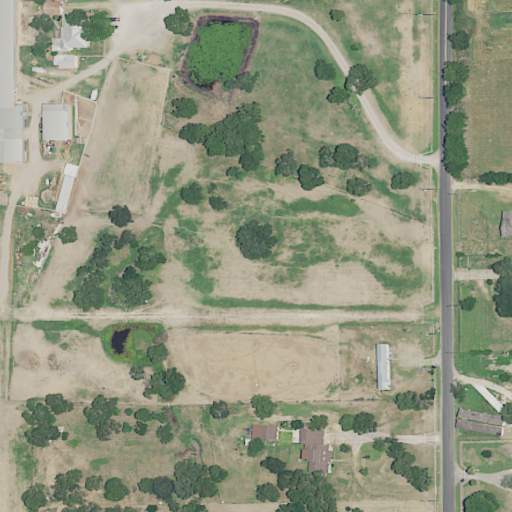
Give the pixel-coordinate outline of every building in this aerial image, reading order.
[(19,0),(0,0),(0,161),(26,162),(26,104),(19,104),(19,0)] [(89,18),(67,18),(67,26),(61,26),(61,50),(74,51),(74,47),(88,47),(89,18)] [(78,67),(78,53),(56,54),(56,67),(78,67)] [(46,103),(47,140),(73,139),(72,103),(46,103)] [(57,210),(67,213),(81,165),(70,162),(57,210)] [(390,343),(380,344),(381,389),(391,389),(390,343)] [(254,439),(279,440),(280,425),(255,424),(254,439)]
